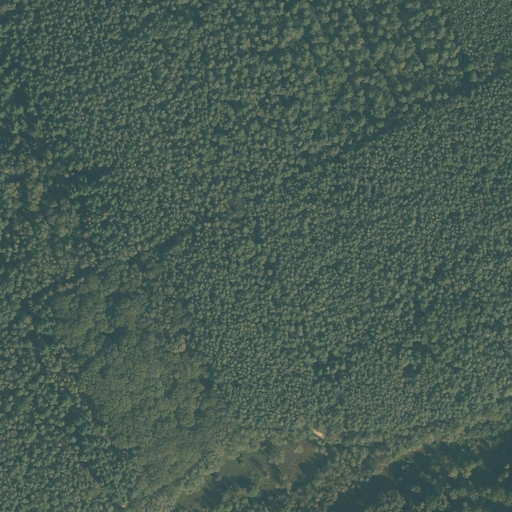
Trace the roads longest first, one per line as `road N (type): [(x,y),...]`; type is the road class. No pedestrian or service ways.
road 1 (track): [(0,320),(511,66)]
road 2 (track): [(104,511),(175,475),(240,425),(379,429),(461,414),(511,393)]
road 3 (track): [(238,201),(351,429)]
